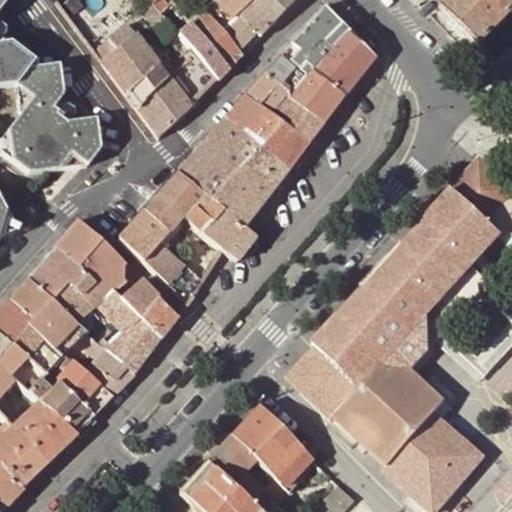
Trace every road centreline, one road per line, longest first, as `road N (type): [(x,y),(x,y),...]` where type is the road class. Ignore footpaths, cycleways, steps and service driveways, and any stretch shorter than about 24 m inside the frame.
road 1 (unclassified): [(229,363),(430,150),(445,109)]
road 2 (residential): [(154,161),(308,0)]
road 3 (residential): [(229,363),(384,511)]
road 4 (residential): [(154,161),(32,0)]
road 5 (residential): [(0,285),(71,210),(154,161)]
road 6 (unclassified): [(132,471),(229,363)]
road 7 (residential): [(445,109),(429,67),(363,0)]
